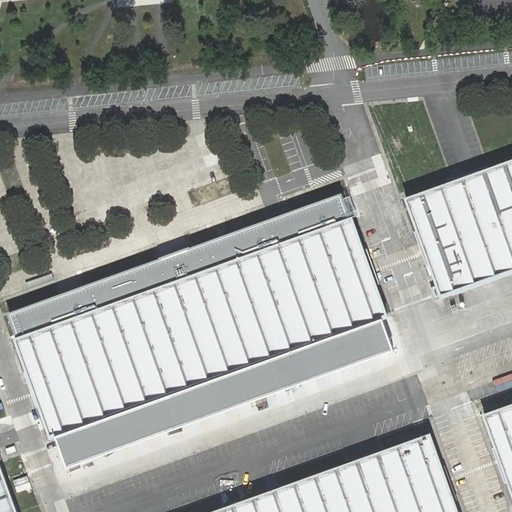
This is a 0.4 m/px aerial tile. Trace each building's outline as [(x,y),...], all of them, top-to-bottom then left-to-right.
[(511,161),(406,200),(441,298),(511,272),(511,161)] [(352,219),(14,341),(50,441),(388,318),(352,219)] [(511,403),(484,414),(511,494),(511,403)] [(457,511),(430,434),(211,511),(457,511)] [(0,511),(17,511),(0,463),(0,511)]
